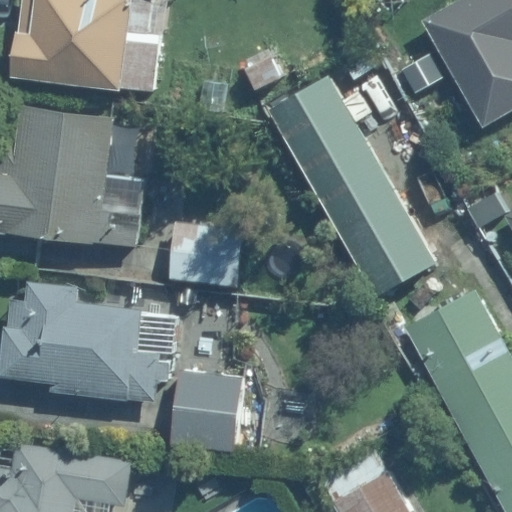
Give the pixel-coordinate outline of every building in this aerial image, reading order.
[(27,0),(20,71),(159,90),(167,35),(163,34),(167,0),(27,0)] [(511,0),(452,0),(427,14),(489,124),(511,110),(511,0)] [(249,57),(249,58),(265,91),(291,78),(275,44),(249,57)] [(333,77),(283,105),(386,292),(436,265),(333,77)] [(11,140),(2,223),(148,239),(156,168),(117,164),(123,108),(30,98),(26,142),(11,140)] [(254,224),(183,219),(179,278),(251,282),(254,224)] [(7,371),(9,371),(64,377),(62,388),(166,398),(168,377),(180,378),(183,346),(151,343),(154,307),(104,302),(105,296),(88,294),(89,283),(39,278),(37,297),(21,295),(19,323),(12,322),(7,371)] [(511,345),(479,288),(411,328),(511,505),(511,345)] [(251,380),(191,372),(181,439),(244,447),(251,380)] [(24,440),(22,466),(0,462),(0,511),(81,511),(84,493),(134,500),(140,458),(24,440)] [(417,511),(375,443),(325,474),(348,511),(417,511)]
